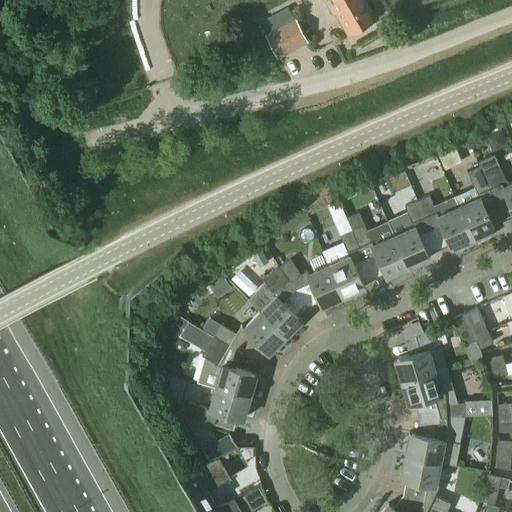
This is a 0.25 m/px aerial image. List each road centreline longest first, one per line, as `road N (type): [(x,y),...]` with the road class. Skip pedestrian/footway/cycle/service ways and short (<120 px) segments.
road 1 (unclassified): [(0,313),(296,167),(511,77)]
road 2 (residential): [(95,140),(511,22)]
road 3 (residential): [(293,511),(274,437),(305,371),(364,323)]
road 4 (residential): [(353,511),(384,456),(386,393),(364,323)]
road 5 (residential): [(364,323),(511,255)]
road 6 (motorway): [(69,511),(0,385)]
road 7 (unknown): [(184,116),(158,46),(154,0)]
